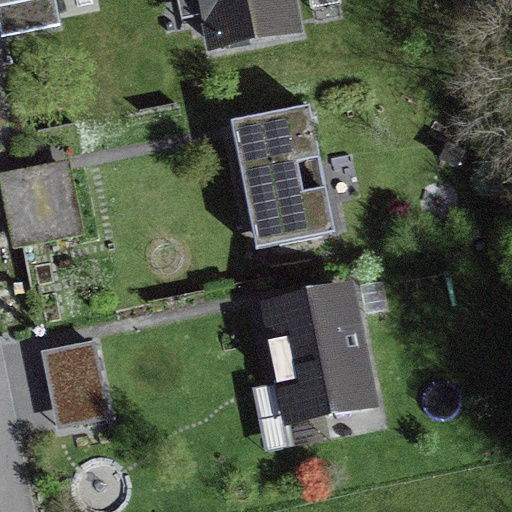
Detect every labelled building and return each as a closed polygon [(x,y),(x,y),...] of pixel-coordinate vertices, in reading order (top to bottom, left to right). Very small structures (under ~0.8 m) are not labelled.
[(0,0),(0,38),(56,28),(50,0),(0,0)] [(201,0),(211,48),(289,32),(283,0),(201,0)] [(291,120),(220,135),(245,257),(316,242),(291,120)] [(64,174),(0,185),(0,221),(6,256),(76,244),(64,174)] [(368,416),(342,303),(302,312),(262,322),(288,434),(368,416)] [(57,435),(107,425),(92,351),(42,361),(57,435)]
